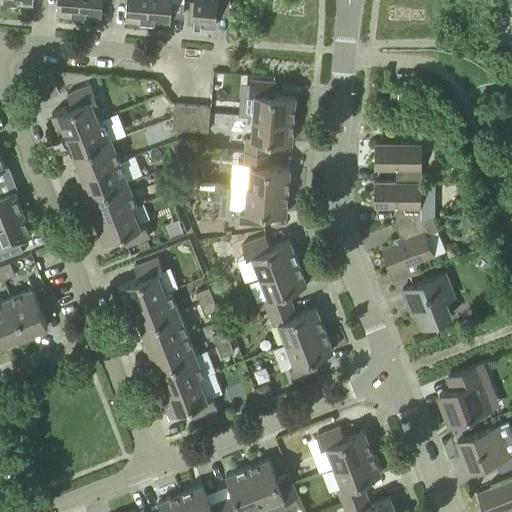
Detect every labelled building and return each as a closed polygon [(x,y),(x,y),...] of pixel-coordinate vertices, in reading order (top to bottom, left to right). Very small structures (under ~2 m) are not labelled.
[(57,0),(56,12),(79,14),(79,0),(57,0)] [(79,0),(79,14),(101,16),(102,0),(79,0)] [(126,0),(125,18),(147,20),(149,0),(126,0)] [(149,0),(147,20),(170,22),(171,1),(184,2),(183,0),(149,0)] [(229,0),(193,0),(192,24),(215,26),(216,5),(229,6),(229,0)] [(511,27),(499,26),(497,48),(511,49),(511,27)] [(275,81),(255,79),(250,79),(249,92),(254,93),(253,115),(293,119),(295,95),(274,93),(275,81)] [(52,112),(60,134),(98,119),(90,98),(95,96),(90,84),(67,93),(72,105),(52,112)] [(391,91),(390,99),(389,104),(404,105),(406,92),(391,91)] [(172,129),(208,131),(210,106),(174,103),(172,129)] [(293,119),(253,115),(251,138),(245,138),(244,151),(270,153),(271,140),(292,142),(293,119)] [(103,117),(98,119),(60,134),(63,140),(67,141),(68,141),(73,154),(112,139),(103,117)] [(120,160),(112,139),(73,154),(79,167),(77,167),(75,171),(77,177),(120,160)] [(396,181),(421,181),(422,143),(375,143),(374,169),(396,169),(396,181)] [(270,153),(244,151),(243,164),(249,165),(247,187),(288,190),(290,167),(269,165),(270,153)] [(128,181),(120,160),(77,177),(79,182),(83,184),(85,183),(90,196),(128,181)] [(154,171),(158,183),(164,180),(171,178),(167,166),(154,171)] [(137,203),(128,181),(90,196),(95,209),(93,210),(91,214),(94,220),(132,205),(137,203)] [(374,207),(396,207),(395,224),(420,219),(420,218),(421,181),(396,181),(374,181),(374,207)] [(286,214),(288,190),(247,187),(245,210),(240,209),(239,223),(264,225),(265,212),(286,214)] [(0,220),(23,212),(14,190),(0,195),(0,220)] [(140,226),(132,205),(94,220),(102,241),(122,234),(126,245),(150,236),(145,224),(140,226)] [(31,234),(23,212),(0,220),(0,259),(23,251),(18,239),(31,234)] [(434,255),(426,233),(437,229),(432,216),(420,218),(420,219),(395,224),(400,236),(393,239),(394,242),(381,247),(391,272),(434,255)] [(260,276),(298,261),(290,239),(270,247),(265,235),(242,244),(247,257),(252,255),(260,276)] [(147,240),(138,244),(140,250),(150,246),(147,240)] [(127,306),(165,291),(157,271),(162,269),(158,256),(134,266),(139,277),(119,285),(127,306)] [(9,261),(0,264),(0,269),(4,279),(15,274),(9,261)] [(268,311),(291,302),(287,290),(307,283),(298,261),(260,276),(268,297),(263,299),(268,311)] [(412,300),(422,327),(451,315),(446,301),(455,297),(445,272),(402,289),(407,302),(412,300)] [(32,287),(11,296),(26,334),(47,326),(32,287)] [(196,292),(200,303),(213,298),(209,287),(196,292)] [(170,289),(165,291),(127,306),(130,312),(134,314),(136,313),(140,326),(179,311),(170,289)] [(0,300),(0,332),(6,347),(11,345),(13,341),(13,339),(26,334),(11,296),(0,300)] [(217,309),(213,298),(200,303),(204,314),(217,309)] [(263,299),(257,301),(262,313),(268,311),(263,299)] [(296,314),(291,302),(268,311),(273,324),(278,322),(286,343),(324,328),(316,306),(296,314)] [(187,332),(179,311),(140,326),(145,339),(144,340),(142,344),(144,349),(187,332)] [(324,328),(286,343),(294,364),(289,366),(294,378),(318,369),(313,357),(333,350),(324,328)] [(212,334),(217,345),(230,340),(225,329),(212,334)] [(196,354),(187,332),(144,349),(146,355),(150,356),(152,356),(157,369),(196,354)] [(234,351),(230,340),(217,345),(221,357),(234,351)] [(204,376),(196,354),(157,369),(162,382),(160,382),(159,386),(161,392),(199,378),(204,376)] [(492,406),(476,365),(448,376),(453,389),(439,395),(449,423),(492,406)] [(207,398),(199,378),(161,392),(169,414),(189,406),(194,418),(217,409),(212,396),(207,398)] [(272,396),(266,383),(254,387),(259,401),(272,396)] [(220,418),(216,409),(215,409),(205,413),(208,422),(220,418)] [(511,431),(509,423),(497,428),(496,426),(457,441),(468,471),(495,461),(499,472),(511,466),(511,431)] [(326,445),(334,466),(372,451),(364,429),(344,437),(339,425),(316,434),(321,447),(326,445)] [(342,501),(366,492),(361,481),(381,473),(372,451),(334,466),(342,487),(337,489),(342,501)] [(269,458),(247,466),(262,504),(283,496),(285,501),(298,496),(288,473),(277,477),(269,458)] [(262,504),(247,466),(225,475),(233,494),(221,499),(226,511),(263,511),(265,511),(262,504)] [(497,511),(506,509),(507,511),(511,511),(511,477),(476,492),(484,511),(497,511)] [(226,511),(221,499),(210,503),(202,484),(180,492),(187,511),(226,511)] [(162,511),(187,511),(180,492),(158,501),(162,511)] [(370,504),(366,492),(342,501),(346,511),(395,511),(390,496),(370,504)]
